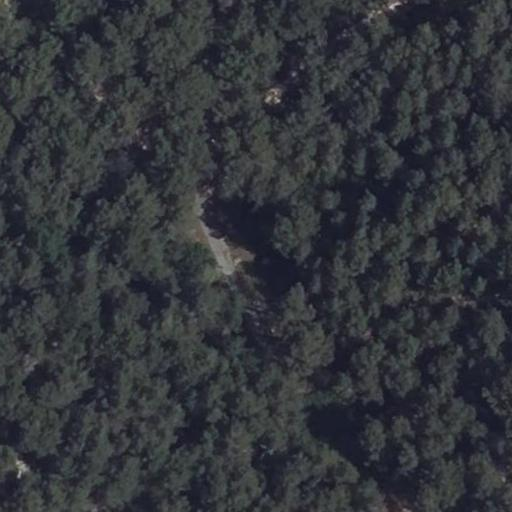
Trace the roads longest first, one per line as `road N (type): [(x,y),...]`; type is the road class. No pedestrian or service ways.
road 1 (track): [(402,0),(312,53),(203,174)]
road 2 (track): [(203,174),(171,0)]
